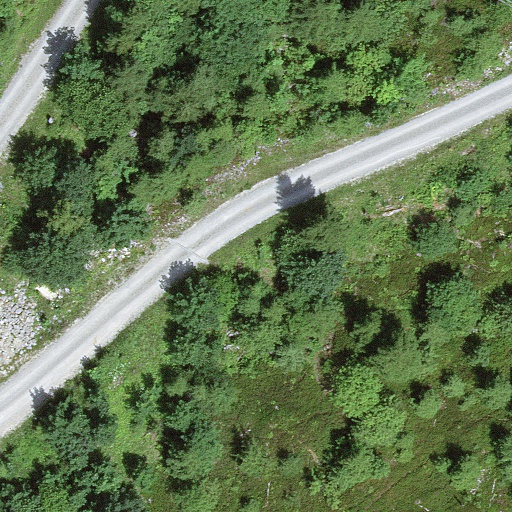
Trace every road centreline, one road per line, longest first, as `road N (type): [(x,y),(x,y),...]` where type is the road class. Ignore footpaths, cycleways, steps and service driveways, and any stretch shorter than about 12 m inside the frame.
road 1 (track): [(511,90),(187,249),(0,426)]
road 2 (track): [(0,126),(95,0)]
